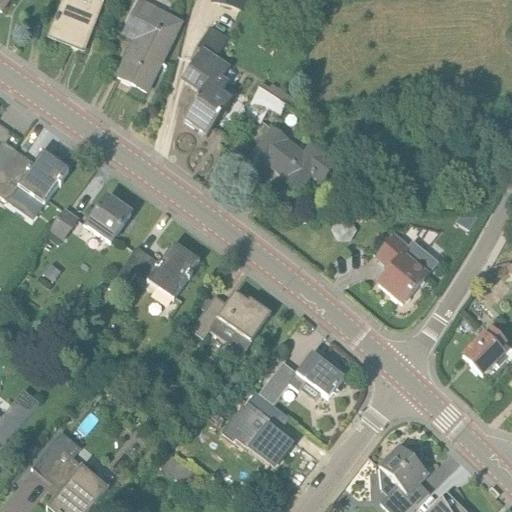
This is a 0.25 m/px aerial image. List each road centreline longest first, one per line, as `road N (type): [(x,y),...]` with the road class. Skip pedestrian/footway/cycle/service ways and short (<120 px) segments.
road 1 (secondary): [(403,376),(203,215),(0,67)]
road 2 (residential): [(403,376),(511,191)]
road 3 (residential): [(301,511),(403,376)]
road 4 (secondary): [(511,482),(403,376)]
